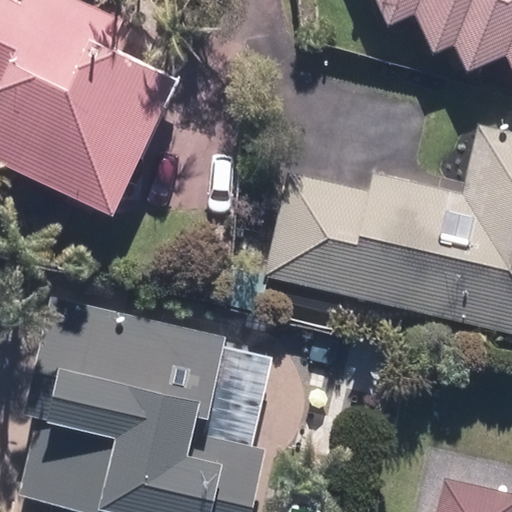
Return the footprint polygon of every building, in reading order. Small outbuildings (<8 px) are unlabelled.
[(0,0),(0,161),(96,208),(161,75),(92,41),(105,13),(78,0),(18,0),(16,4),(6,0),(0,0)] [(429,48),(443,41),(458,69),(496,48),(511,77),(511,0),(371,0),(383,21),(407,8),(429,48)] [(365,189),(284,170),(259,275),(511,334),(511,131),(475,123),(459,192),(369,171),(365,189)] [(39,288),(16,382),(45,389),(38,419),(105,436),(89,501),(135,511),(236,511),(277,346),(39,288)] [(511,511),(511,487),(439,472),(430,511),(511,511)]
